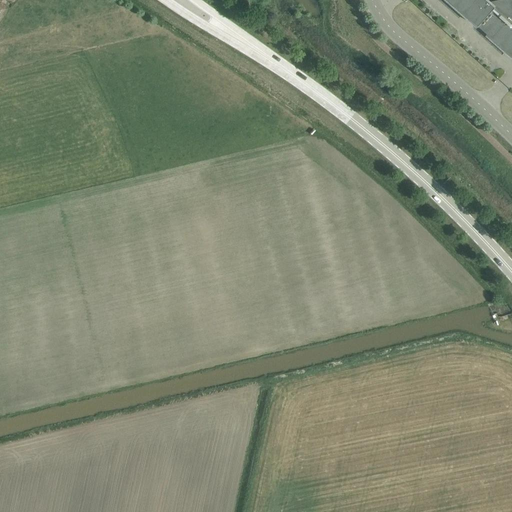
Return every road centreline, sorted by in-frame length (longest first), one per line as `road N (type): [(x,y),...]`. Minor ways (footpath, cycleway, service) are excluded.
road 1 (secondary): [(511,272),(384,146),(227,30)]
road 2 (unclassified): [(511,127),(386,22),(375,0)]
road 3 (unknown): [(442,0),(511,63),(509,79),(486,103)]
